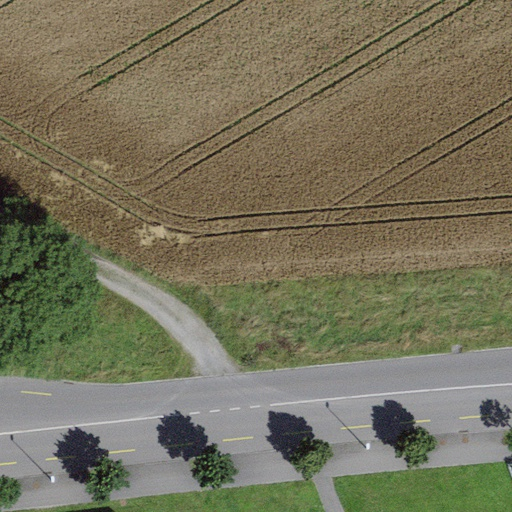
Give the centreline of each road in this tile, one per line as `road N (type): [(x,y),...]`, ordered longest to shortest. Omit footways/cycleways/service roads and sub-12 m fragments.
road 1 (secondary): [(0,427),(511,384)]
road 2 (track): [(234,410),(200,344),(177,323),(0,227)]
